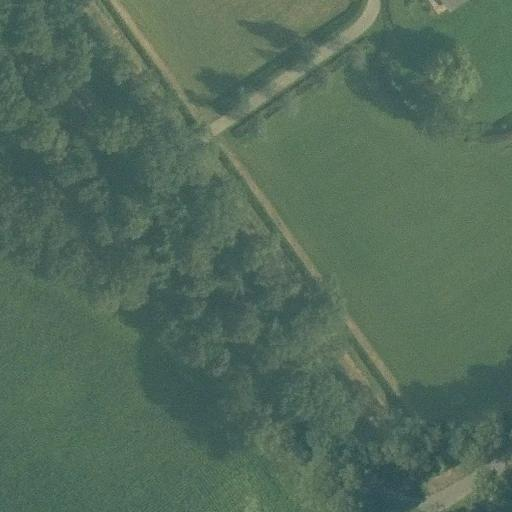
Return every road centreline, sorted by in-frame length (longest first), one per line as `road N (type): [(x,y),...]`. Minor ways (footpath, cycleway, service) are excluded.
road 1 (unclassified): [(384,511),(307,407),(154,284)]
road 2 (track): [(135,170),(15,0)]
road 3 (unclassified): [(154,284),(61,226),(0,203)]
road 4 (unclassified): [(154,284),(172,232),(135,170)]
